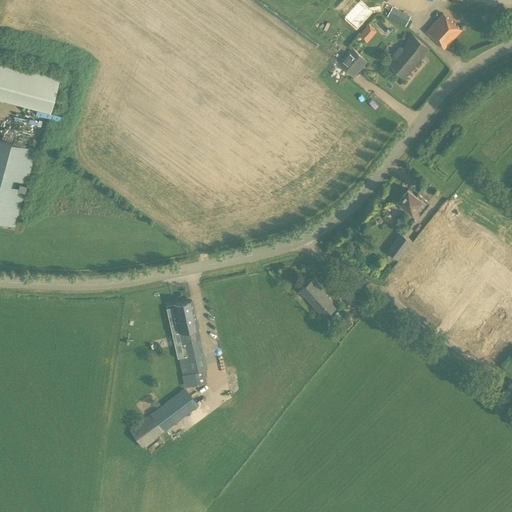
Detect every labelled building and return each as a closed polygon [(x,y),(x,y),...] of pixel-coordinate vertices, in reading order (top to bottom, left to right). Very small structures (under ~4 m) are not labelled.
[(348,1),(333,19),(346,29),(361,12),(369,9),(368,7),(358,9),(348,1)] [(484,15),(488,23),(495,19),(491,11),(484,15)] [(425,31),(444,48),(461,30),(442,12),(425,31)] [(405,25),(409,17),(402,13),(398,21),(405,25)] [(367,23),(357,34),(366,42),(376,31),(367,23)] [(407,40),(408,41),(403,46),(398,47),(393,53),(392,58),(388,63),(404,77),(425,53),(424,53),(429,48),(417,38),(416,38),(412,35),(407,40)] [(339,63),(354,75),(366,59),(351,47),(339,63)] [(0,56),(0,97),(46,111),(57,73),(0,56)] [(0,129),(0,132),(5,136),(9,130),(3,125),(0,129)] [(0,221),(14,225),(35,149),(0,138),(0,221)] [(408,188),(398,200),(413,212),(414,210),(420,215),(430,203),(418,193),(416,194),(408,188)] [(452,239),(416,285),(463,321),(488,290),(486,288),(505,263),(511,267),(511,253),(444,202),(439,209),(446,214),(443,218),(483,249),(476,258),(452,239)] [(402,232),(387,250),(397,259),(413,240),(402,232)] [(336,307),(331,301),(332,300),(322,288),(323,287),(314,277),(300,290),(319,312),(320,311),(326,317),(336,307)] [(205,359),(197,326),(191,300),(173,304),(178,330),(182,350),(176,351),(179,364),(181,374),(194,372),(197,385),(207,383),(204,369),(207,369),(205,359)] [(336,320),(344,330),(352,323),(343,314),(336,320)] [(185,387),(179,392),(128,429),(142,447),(198,405),(185,387)]
